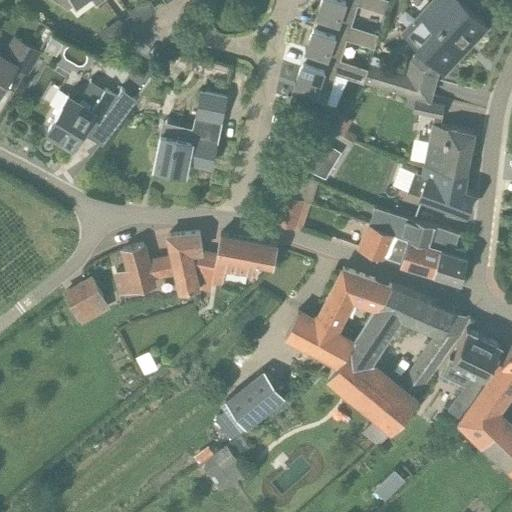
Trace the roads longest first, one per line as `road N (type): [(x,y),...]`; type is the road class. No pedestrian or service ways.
road 1 (residential): [(475,301),(231,221)]
road 2 (residential): [(475,301),(494,127),(511,72)]
road 3 (residential): [(231,221),(268,56)]
road 4 (residential): [(19,311),(76,263),(100,211)]
road 5 (residential): [(231,221),(100,211)]
